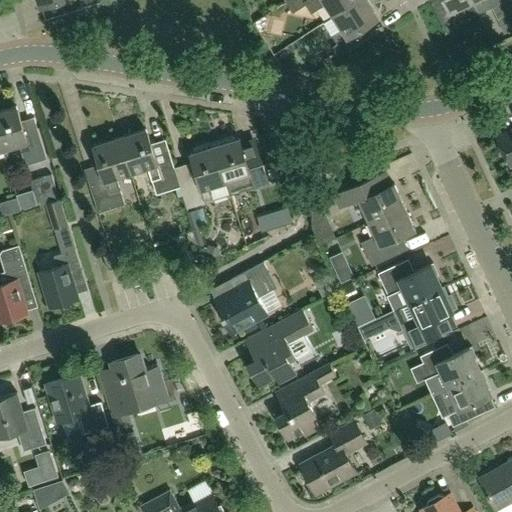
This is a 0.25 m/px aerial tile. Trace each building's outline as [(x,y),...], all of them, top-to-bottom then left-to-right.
[(38,0),(41,8),(59,2),(63,14),(102,1),(101,0),(38,0)] [(290,0),(286,3),(292,13),(306,4),(312,13),(325,4),(334,17),(360,0),(290,0)] [(364,0),(360,0),(334,17),(341,30),(331,36),(337,45),(331,49),(338,59),(367,41),(360,31),(377,20),(364,0)] [(472,2),(470,0),(439,0),(431,4),(445,35),(456,30),(454,25),(478,14),(473,2),(472,2)] [(498,0),(470,0),(472,2),(473,2),(476,0),(486,0),(496,20),(506,16),(498,0)] [(498,0),(506,16),(511,13),(511,5),(509,0),(498,0)] [(0,111),(0,141),(3,150),(19,145),(25,166),(47,159),(37,127),(24,131),(16,106),(0,111)] [(511,129),(497,136),(511,166),(511,165),(511,129)] [(157,195),(180,188),(171,159),(157,164),(146,130),(120,138),(131,174),(149,169),(157,195)] [(240,138),(236,139),(235,137),(233,136),(214,142),(231,195),(268,183),(254,138),(241,142),(240,138)] [(131,174),(120,138),(93,146),(104,180),(90,185),(98,213),(125,205),(117,179),(131,174)] [(198,180),(185,184),(192,208),(231,195),(214,142),(194,148),(193,150),(194,153),(190,154),(198,180)] [(333,196),(339,209),(359,200),(370,223),(405,207),(395,183),(394,184),(388,171),(333,196)] [(68,225),(59,199),(52,175),(31,181),(38,206),(46,203),(54,229),(68,225)] [(405,207),(370,223),(376,236),(361,243),(366,253),(372,267),(399,254),(393,241),(416,230),(405,207)] [(0,322),(27,314),(21,293),(32,289),(24,262),(25,262),(20,245),(2,250),(0,255),(4,268),(3,269),(4,272),(0,273),(0,322)] [(69,271),(80,267),(75,250),(54,257),(57,268),(39,273),(50,308),(78,299),(69,271)] [(108,270),(118,267),(113,253),(103,256),(108,270)] [(395,310),(443,288),(432,264),(415,272),(409,260),(379,274),(395,310)] [(259,298),(277,288),(264,262),(232,280),(238,290),(216,302),(224,316),(222,317),(230,333),(267,313),(259,298)] [(443,288),(395,310),(404,329),(412,347),(442,333),(446,331),(445,331),(439,318),(450,313),(454,311),(453,309),(457,307),(451,295),(447,296),(443,288)] [(248,365),(260,389),(277,379),(280,385),(298,375),(291,362),(297,358),(290,344),(315,331),(303,309),(245,341),(256,361),(248,365)] [(432,395),(448,387),(481,371),(470,348),(453,356),(449,345),(422,357),(430,376),(425,379),(432,395)] [(150,384),(146,370),(141,355),(112,364),(121,392),(108,396),(119,430),(132,426),(127,411),(168,398),(162,381),(150,384)] [(337,377),(331,365),(276,394),(286,412),(276,418),(287,440),(302,433),(304,437),(318,430),(312,419),(316,416),(309,402),(326,393),(321,385),(337,377)] [(481,371),(448,387),(455,401),(444,406),(454,427),(480,414),(475,404),(492,396),(481,371)] [(60,422),(63,421),(68,439),(84,434),(85,435),(110,427),(102,402),(88,406),(78,374),(48,384),(60,422)] [(24,452),(47,444),(36,408),(23,412),(17,393),(0,398),(0,438),(18,432),(24,452)] [(374,408),(363,414),(370,429),(381,424),(374,408)] [(346,454),(366,443),(355,422),(331,435),(337,446),(301,465),(316,493),(356,472),(346,454)] [(124,459),(143,454),(135,430),(117,436),(124,459)] [(497,511),(511,511),(511,461),(479,479),(497,511)] [(170,493),(142,508),(144,511),(221,511),(212,494),(180,511),(170,493)] [(428,501),(426,506),(422,509),(423,511),(473,511),(472,509),(466,511),(460,511),(450,494),(445,496),(439,495),(428,501)]
